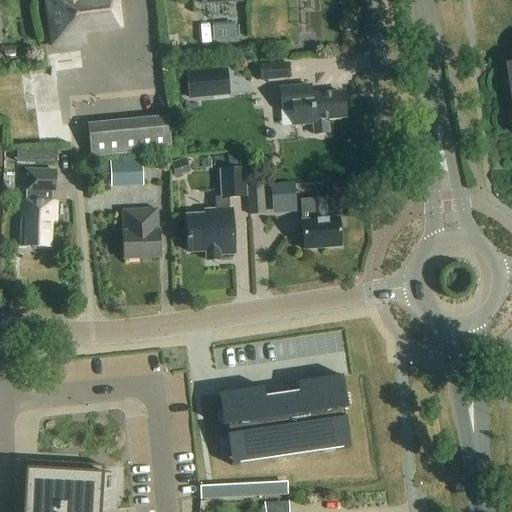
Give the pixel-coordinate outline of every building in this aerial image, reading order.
[(46,0),(52,39),(53,51),(86,46),(85,35),(89,34),(84,0),(46,0)] [(84,0),(89,34),(123,30),(118,0),(84,0)] [(214,39),(236,38),(235,22),(213,23),(214,39)] [(287,63),(259,65),(261,81),(289,79),(287,63)] [(186,74),(189,102),(212,99),(209,71),(186,74)] [(345,119),(343,95),(311,98),(310,86),(278,89),(281,114),(293,113),(294,128),(313,126),(314,136),(330,135),(328,120),(345,119)] [(170,121),(90,128),(93,160),(172,153),(170,121)] [(26,152),(26,164),(56,165),(56,153),(26,152)] [(230,156),(230,164),(242,164),(241,155),(230,156)] [(171,165),(176,179),(190,173),(186,160),(171,165)] [(142,162),(110,163),(111,187),(143,186),(142,162)] [(220,171),(221,201),(247,199),(245,170),(220,171)] [(55,173),(26,172),(25,192),(27,192),(26,203),(23,203),(21,248),(50,249),(51,223),(55,223),(56,204),(45,203),(46,193),(55,193),(55,173)] [(270,187),(272,209),(296,207),(294,185),(270,187)] [(263,189),(248,189),(249,216),(264,215),(263,189)] [(300,202),(302,223),(304,252),(341,249),(340,230),(339,220),(327,221),(325,200),(308,201),(300,202)] [(158,232),(157,211),(123,213),(124,234),(123,234),(124,262),(160,260),(159,232),(158,232)] [(236,256),(235,233),(234,213),(184,215),(186,255),(206,255),(207,263),(220,263),(220,257),(236,256)] [(262,389),(222,395),(231,459),(276,452),(277,460),(304,456),(303,449),(348,442),(338,378),(298,384),(299,396),(264,401),(262,389)] [(101,511),(103,475),(41,471),(37,471),(36,496),(34,511),(101,511)] [(286,486),(199,490),(198,490),(199,497),(199,503),(287,499),(286,486)] [(288,511),(288,502),(265,503),(265,511),(288,511)]
